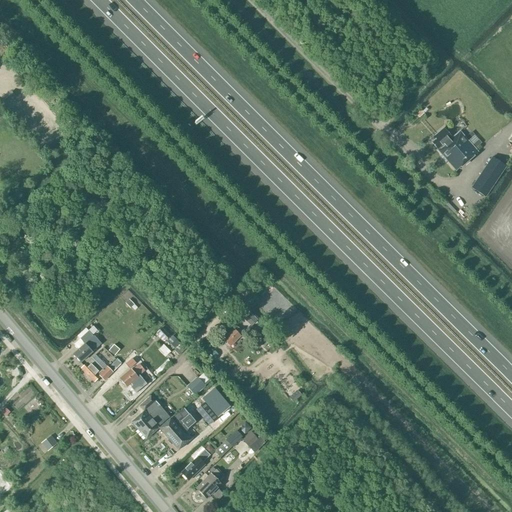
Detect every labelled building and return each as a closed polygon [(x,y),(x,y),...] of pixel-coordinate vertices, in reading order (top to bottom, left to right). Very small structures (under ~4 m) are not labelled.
[(468,126),(462,131),(465,136),(472,132),(468,126)] [(436,139),(432,143),(439,151),(453,168),(456,170),(477,152),(459,132),(453,138),(443,128),(434,137),(436,139)] [(485,198),(506,167),(492,158),(472,189),(485,198)] [(241,318),(250,327),(257,320),(248,311),(241,318)] [(102,320),(109,328),(116,322),(108,314),(102,320)] [(240,336),(243,333),(237,326),(234,329),(233,329),(223,340),(230,347),(241,336),(240,336)] [(158,333),(181,354),(187,347),(163,327),(158,333)] [(253,337),(264,347),(272,340),(261,329),(253,337)] [(95,341),(93,343),(90,340),(93,337),(88,331),(80,339),(84,344),(73,354),(80,363),(99,346),(95,341)] [(112,373),(120,365),(116,361),(108,369),(107,367),(103,370),(92,358),(81,369),(94,382),(100,376),(105,380),(112,373)] [(129,369),(136,364),(132,359),(125,364),(129,369)] [(131,370),(120,379),(126,387),(128,385),(135,394),(146,384),(139,376),(144,371),(139,364),(131,371),(131,370)] [(194,396),(205,386),(197,377),(186,387),(194,396)] [(230,407),(213,387),(200,398),(204,403),(196,409),(209,425),(230,407)] [(144,412),(131,423),(138,430),(150,419),(148,416),(153,411),(154,411),(159,406),(155,402),(151,397),(145,402),(139,407),(144,412)] [(150,419),(138,430),(146,439),(170,418),(159,406),(154,411),(153,411),(148,416),(150,419)] [(182,408),(170,419),(159,429),(178,451),(189,441),(183,434),(188,430),(187,429),(195,422),(182,408)] [(241,426),(241,432),(244,435),(251,429),(245,423),(241,426)] [(220,457),(231,447),(239,439),(234,433),(214,452),(220,457)] [(251,433),(242,441),(249,448),(257,440),(251,433)] [(51,436),(41,444),(47,452),(57,444),(51,436)] [(209,446),(205,449),(209,454),(213,450),(209,446)] [(204,450),(197,457),(181,473),(188,481),(200,469),(202,466),(200,464),(210,456),(204,450)] [(216,480),(221,475),(216,469),(211,474),(210,474),(196,488),(206,499),(221,485),(216,480)]
